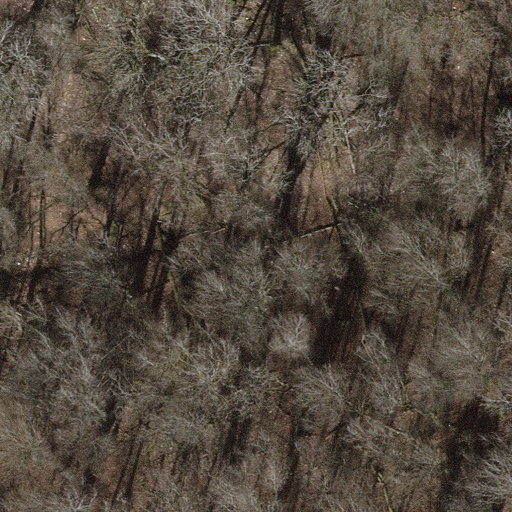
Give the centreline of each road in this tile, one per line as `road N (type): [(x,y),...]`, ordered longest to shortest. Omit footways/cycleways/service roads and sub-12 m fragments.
road 1 (track): [(324,167),(160,230),(0,246)]
road 2 (track): [(324,167),(511,126)]
road 3 (track): [(300,0),(355,71),(324,167)]
